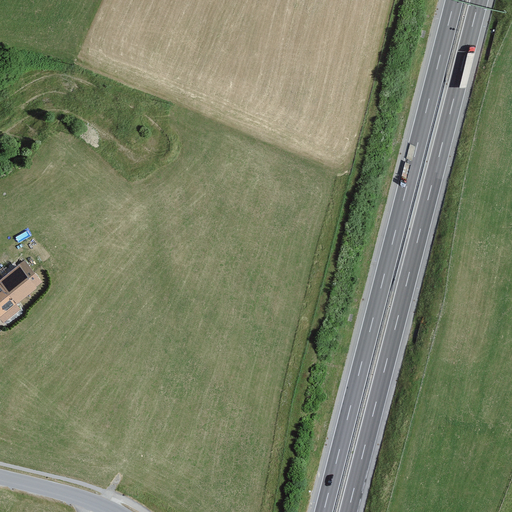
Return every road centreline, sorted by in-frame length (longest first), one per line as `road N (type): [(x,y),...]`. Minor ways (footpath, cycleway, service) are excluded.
road 1 (motorway): [(350,511),(482,0)]
road 2 (motorway): [(454,0),(323,511)]
road 3 (track): [(146,511),(100,489),(0,463)]
